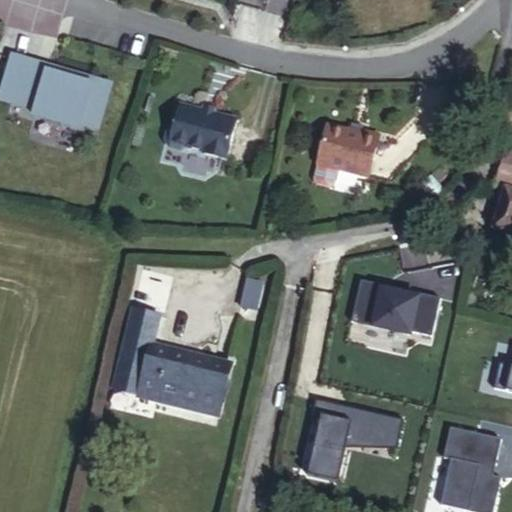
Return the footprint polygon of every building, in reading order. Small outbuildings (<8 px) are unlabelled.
[(105,137),(114,98),(94,95),(93,98),(75,93),(76,88),(51,82),(50,84),(14,76),(4,117),(41,126),(40,130),(85,141),(87,134),(105,137)] [(228,164),(238,124),(217,119),(202,115),(182,110),(176,132),(170,135),(167,146),(171,152),(183,155),(189,152),(206,156),(205,158),(228,164)] [(204,110),(202,115),(217,119),(218,114),(204,110)] [(330,129),(321,168),(318,183),(321,189),(333,191),(338,188),(341,173),(373,180),(383,137),(365,133),(365,136),(353,134),(330,129)] [(511,162),(507,161),(498,189),(506,191),(495,229),(511,234),(511,162)] [(256,308),(262,280),(245,276),(240,305),(256,308)] [(383,290),(361,285),(352,326),(410,339),(411,336),(432,341),(441,302),(418,297),(418,301),(382,293),(383,290)] [(418,297),(383,290),(382,293),(418,301),(418,297)] [(159,319),(133,313),(121,363),(148,369),(141,399),(219,418),(231,367),(153,347),(159,319)] [(511,368),(500,366),(495,391),(511,395),(511,368)] [(313,418),(322,420),(341,425),(344,411),(316,404),(313,418)] [(404,424),(344,411),(341,425),(322,420),(308,480),(339,487),(347,452),(349,442),(398,452),(404,424)] [(500,438),(449,427),(442,458),(450,459),(439,505),(471,511),(491,511),(499,477),(491,475),(500,438)] [(349,442),(347,452),(398,453),(398,452),(349,442)]
